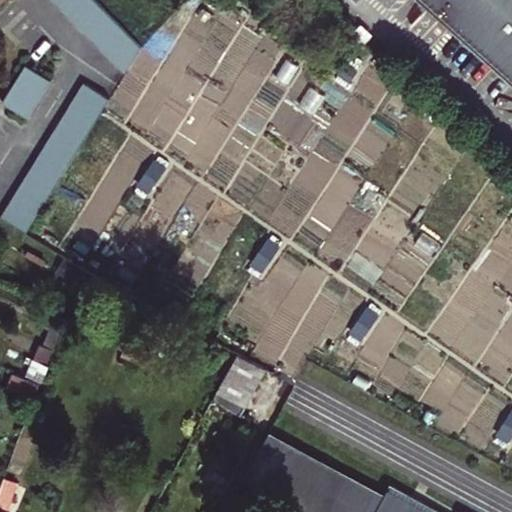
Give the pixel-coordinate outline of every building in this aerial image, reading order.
[(147,48),(98,0),(52,0),(128,76),(147,48)] [(511,0),(417,0),(511,85),(511,0)] [(26,66),(3,102),(27,118),(50,82),(26,66)] [(112,102),(85,85),(0,216),(0,219),(26,235),(112,102)] [(149,202),(139,195),(123,221),(133,227),(149,202)] [(84,272),(61,259),(55,269),(79,283),(84,272)] [(259,270),(243,295),(253,302),(269,276),(259,270)] [(61,332),(51,328),(45,343),(55,348),(61,332)] [(363,334),(347,360),(357,366),(373,341),(363,334)] [(125,353),(153,366),(161,350),(131,337),(125,353)] [(238,354),(221,387),(246,401),(264,367),(238,354)] [(511,427),(510,426),(494,452),(505,458),(511,446),(511,427)] [(273,489),(294,449),(270,436),(249,476),(273,489)] [(316,511),(457,511),(451,509),(449,511),(440,511),(379,479),(372,491),(294,449),(273,489),(316,511)] [(0,510),(4,511),(7,511),(14,495),(3,490),(0,498),(0,510)]
